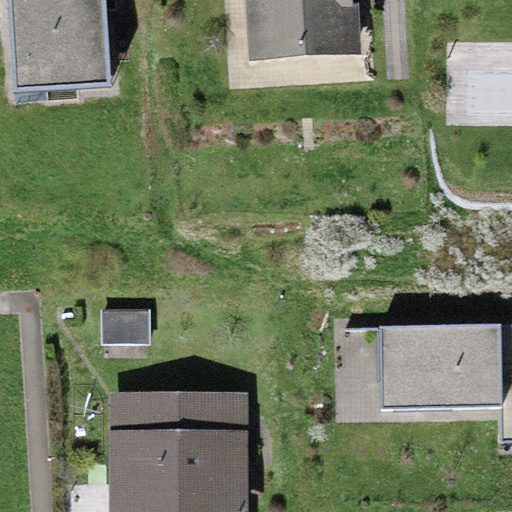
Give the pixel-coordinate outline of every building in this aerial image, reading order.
[(103,0),(7,0),(13,91),(108,86),(103,0)] [(359,55),(356,0),(246,0),(250,61),(359,55)] [(149,308),(101,309),(101,346),(149,346),(149,308)] [(511,324),(377,327),(379,410),(500,407),(499,365),(511,365),(511,324)] [(500,442),(511,442),(511,365),(499,365),(500,442)] [(111,393),(109,511),(245,511),(249,393),(111,393)]
